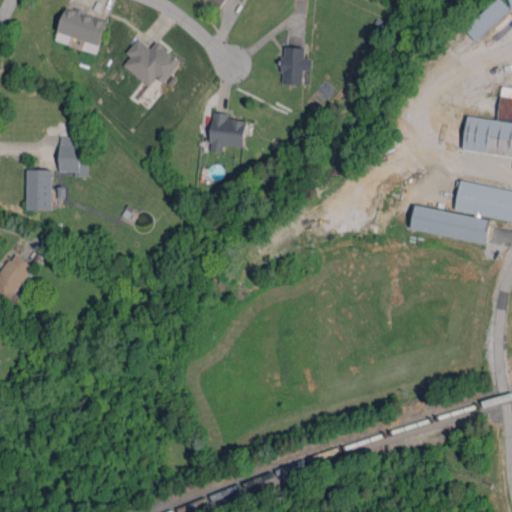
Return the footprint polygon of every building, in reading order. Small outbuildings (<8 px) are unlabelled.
[(477,41),(511,8),(502,0),(495,0),(465,29),(477,41)] [(56,40),(68,43),(70,36),(101,44),(108,19),(64,8),(56,40)] [(149,85),(156,76),(164,83),(181,60),(156,41),(151,48),(137,38),(126,53),(130,56),(123,65),(149,85)] [(304,69),(311,69),(312,58),(305,58),(305,47),(285,46),(284,55),(282,55),(281,84),(303,84),(304,69)] [(463,150),(511,156),(511,87),(502,86),(497,119),(467,115),(463,150)] [(244,146),(246,120),(228,118),(229,113),(213,111),(209,150),(223,151),(223,144),(244,146)] [(76,136),(60,136),(59,170),(75,170),(75,175),(88,176),(89,162),(81,162),(81,144),(76,144),(76,136)] [(53,169),(27,169),(26,209),(52,210),(53,169)] [(455,210),(511,220),(511,189),(461,180),(455,210)] [(485,243),(490,218),(416,204),(411,229),(485,243)] [(0,273),(0,293),(8,300),(34,267),(16,253),(0,273)]
